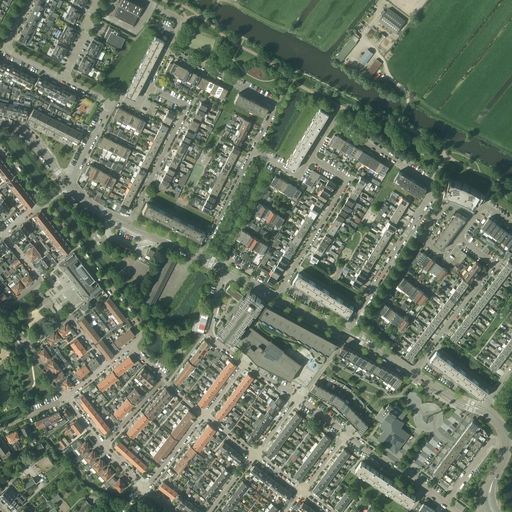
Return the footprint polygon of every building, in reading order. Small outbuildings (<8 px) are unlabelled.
[(129,0),(120,0),(113,15),(132,25),(142,6),(129,0)] [(36,2),(36,3),(32,1),(36,3),(34,5),(33,5),(33,6),(42,11),(44,12),(46,7),(44,6),(43,6),(36,2)] [(33,9),(31,12),(39,15),(42,11),(33,6),(32,8),(33,9)] [(71,6),(67,12),(77,18),(80,13),(79,13),(80,11),(71,6)] [(395,33),(405,22),(388,9),(379,21),(395,33)] [(28,16),(37,20),(40,21),(42,17),(39,16),(39,15),(31,12),(30,15),(29,14),(28,16)] [(75,22),(77,18),(67,12),(65,17),(64,19),(73,24),(74,22),(75,22)] [(28,18),(27,21),(35,25),(37,20),(28,16),(27,17),(28,18)] [(23,25),(32,29),(35,31),(38,26),(35,25),(27,21),(25,24),(24,23),(23,25)] [(24,27),(22,30),(30,34),(32,29),(23,25),(23,26),(24,27)] [(66,25),(62,32),(73,37),(75,33),(74,32),(75,30),(66,25)] [(119,32),(109,27),(104,37),(107,39),(106,41),(120,48),(124,39),(117,35),(119,32)] [(19,34),(28,38),(31,40),(33,35),(30,34),(22,30),(21,33),(20,32),(19,34)] [(57,38),(59,39),(69,43),(70,41),(71,41),(73,37),(62,32),(60,31),(57,38)] [(21,43),(22,41),(25,43),(25,44),(28,45),(31,40),(28,38),(19,34),(18,35),(19,36),(17,40),(21,43)] [(164,41),(155,36),(147,50),(156,55),(164,41)] [(351,37),(342,48),(348,53),(356,42),(351,37)] [(91,41),(89,45),(99,50),(102,46),(103,44),(93,39),(92,41),(91,41)] [(58,41),(54,48),(65,53),(67,49),(66,48),(67,46),(58,41)] [(86,52),(98,58),(102,51),(99,50),(89,45),(87,50),(88,50),(86,52)] [(62,58),(65,53),(54,48),(50,56),(60,61),(61,57),(62,58)] [(361,57),(359,60),(359,61),(364,65),(373,53),(367,49),(363,55),(361,53),(359,56),(361,57)] [(156,55),(147,50),(140,65),(149,70),(156,55)] [(83,57),(81,61),(91,67),(94,60),(85,55),(84,57),(83,57)] [(365,74),(370,78),(381,63),(376,59),(365,74)] [(94,68),(91,67),(81,61),(79,66),(78,69),(88,74),(89,71),(92,72),(94,68)] [(169,71),(174,74),(178,65),(174,62),(173,64),(170,63),(166,70),(169,71)] [(7,65),(3,73),(8,75),(12,66),(11,65),(10,66),(7,65)] [(149,70),(140,65),(133,79),(142,84),(149,70)] [(178,65),(174,74),(178,76),(183,67),(178,65)] [(14,66),(12,66),(8,75),(5,81),(9,83),(16,69),(13,68),(14,66)] [(183,67),(178,76),(183,78),(187,69),(183,67)] [(16,69),(12,77),(17,80),(21,70),(20,70),(19,71),(16,69)] [(187,69),(183,78),(187,80),(192,71),(187,69)] [(21,70),(17,80),(15,83),(20,85),(21,82),(25,74),(22,72),(23,71),(21,70)] [(192,71),(187,80),(192,83),(196,74),(192,71)] [(25,74),(21,82),(26,84),(31,75),(29,74),(28,75),(25,74)] [(196,74),(192,83),(196,85),(201,76),(196,74)] [(31,75),(26,84),(31,87),(35,78),(31,77),(32,76),(31,75)] [(201,76),(196,85),(200,87),(205,78),(201,76)] [(34,85),(39,88),(44,79),(42,78),(42,79),(39,77),(34,85)] [(205,78),(200,87),(205,90),(210,80),(205,78)] [(44,79),(39,88),(38,90),(43,92),(44,90),(48,82),(45,80),(45,79),(44,79)] [(142,84),(133,79),(125,94),(129,96),(134,99),(142,84)] [(210,80),(205,90),(209,92),(214,83),(210,80)] [(48,82),(44,90),(48,92),(53,83),(51,82),(51,83),(48,82)] [(53,83),(48,92),(47,94),(52,97),(57,87),(54,85),(54,84),(53,83)] [(214,83),(209,92),(214,94),(218,85),(214,83)] [(218,85),(214,94),(218,96),(223,87),(218,85)] [(57,87),(52,97),(57,99),(62,88),(61,87),(60,88),(57,87)] [(223,87),(218,96),(223,99),(227,90),(223,87)] [(64,88),(62,88),(57,99),(61,101),(64,96),(66,91),(63,90),(64,88)] [(64,96),(61,101),(61,102),(65,104),(67,101),(69,97),(69,96),(71,93),(71,92),(70,91),(69,93),(66,91),(64,96)] [(69,97),(67,101),(71,104),(74,99),(75,96),(72,94),(73,93),(71,92),(71,93),(69,96),(69,97)] [(248,109),(253,100),(238,93),(234,102),(241,106),(248,109)] [(263,117),(267,107),(260,104),(253,100),(248,109),(263,117)] [(152,101),(149,107),(156,110),(159,104),(152,101)] [(201,102),(198,107),(207,112),(210,106),(207,105),(201,102)] [(23,103),(20,117),(22,117),(22,116),(26,117),(28,108),(29,107),(30,105),(23,103)] [(114,108),(111,115),(114,117),(114,118),(117,120),(117,118),(118,119),(123,110),(118,107),(117,109),(114,108)] [(149,107),(147,113),(153,116),(156,110),(149,107)] [(195,113),(202,116),(204,117),(205,113),(206,114),(207,112),(198,107),(195,113)] [(33,109),(28,119),(77,144),(82,133),(78,131),(80,129),(77,127),(75,130),(69,126),(70,124),(67,122),(66,125),(59,122),(60,119),(57,118),(56,120),(49,117),(51,114),(48,113),(47,115),(40,112),(41,109),(38,108),(37,110),(33,109)] [(312,122),(321,127),(329,114),(320,108),(312,122)] [(168,109),(165,115),(172,118),(175,113),(168,109)] [(123,110),(118,119),(117,121),(121,123),(127,112),(123,110)] [(127,112),(121,123),(126,125),(131,114),(127,112)] [(195,113),(193,118),(199,121),(202,116),(195,113)] [(131,114),(126,125),(130,128),(131,125),(132,126),(136,116),(131,114)] [(169,124),(172,118),(165,115),(162,121),(169,124)] [(136,116),(132,126),(136,128),(140,119),(136,116)] [(193,118),(190,123),(196,126),(199,121),(193,118)] [(140,119),(136,128),(140,130),(145,121),(140,119)] [(244,119),(241,125),(248,128),(251,122),(244,119)] [(321,127),(312,122),(303,136),(312,141),(321,127)] [(190,123),(187,129),(193,132),(196,126),(190,123)] [(162,124),(159,129),(165,132),(168,127),(162,124)] [(239,130),(245,133),(248,128),(241,125),(239,124),(236,129),(239,130)] [(159,129),(156,134),(162,138),(165,132),(159,129)] [(187,129),(184,134),(191,137),(193,132),(187,129)] [(239,130),(236,135),(243,139),(245,133),(239,130)] [(148,137),(160,143),(162,138),(156,134),(154,138),(152,136),(149,135),(148,137)] [(184,134),(182,139),(188,142),(191,137),(184,134)] [(242,141),(243,139),(236,135),(233,141),(236,142),(235,144),(240,147),(243,141),(242,141)] [(328,144),(331,146),(332,144),(334,145),(336,146),(342,138),(337,135),(336,138),(333,136),(328,144)] [(99,137),(95,146),(98,147),(99,145),(104,147),(108,138),(103,136),(102,139),(99,137)] [(312,141),(303,136),(295,149),(304,155),(312,141)] [(152,142),(151,145),(157,148),(160,143),(148,137),(147,139),(152,142)] [(108,138),(104,147),(108,149),(113,140),(108,138)] [(342,138),(336,146),(341,149),(346,140),(342,138)] [(179,145),(185,148),(187,149),(189,146),(192,147),(193,145),(191,144),(188,142),(182,139),(179,145)] [(113,140),(108,149),(113,152),(117,143),(113,140)] [(346,140),(341,149),(345,152),(350,143),(346,140)] [(117,143),(113,152),(111,154),(116,156),(117,154),(122,145),(117,143)] [(345,152),(343,155),(347,158),(349,154),(355,146),(350,143),(345,152)] [(122,145),(117,154),(121,156),(126,147),(122,145)] [(151,145),(148,151),(154,154),(157,148),(151,145)] [(179,145),(176,150),(183,153),(185,148),(179,145)] [(228,149),(237,154),(240,148),(234,145),(232,148),(230,147),(229,147),(226,146),(225,148),(228,149)] [(355,146),(349,154),(353,157),(359,148),(355,146)] [(126,147),(121,156),(126,158),(130,149),(126,147)] [(359,148),(353,157),(358,159),(363,151),(359,148)] [(304,155),(295,149),(286,164),(295,169),(299,162),(304,155)] [(176,150),(174,155),(180,158),(183,153),(176,150)] [(148,151),(145,156),(152,159),(154,154),(148,151)] [(228,156),(234,159),(237,154),(231,151),(228,156)] [(363,151),(358,159),(362,162),(367,153),(363,151)] [(367,153),(362,162),(366,165),(372,156),(367,153)] [(174,155),(171,161),(177,164),(180,158),(174,155)] [(145,156),(143,161),(149,164),(152,159),(145,156)] [(223,160),(232,164),(234,159),(228,156),(227,158),(225,157),(224,158),(220,156),(219,156),(218,158),(220,159),(223,160)] [(372,156),(366,165),(371,167),(376,159),(372,156)] [(221,166),(223,166),(223,167),(229,170),(232,164),(223,160),(220,159),(219,161),(222,163),(221,166)] [(376,159),(371,167),(375,170),(380,161),(376,159)] [(143,161),(140,166),(146,170),(149,164),(143,161)] [(171,161),(168,166),(175,169),(177,164),(171,161)] [(380,161),(375,170),(379,173),(384,164),(380,161)] [(85,165),(82,172),(84,173),(89,176),(94,167),(89,164),(88,166),(85,165)] [(384,164),(379,173),(384,175),(389,167),(384,164)] [(140,166),(137,172),(143,175),(146,170),(140,166)] [(177,177),(180,179),(181,177),(173,172),(175,169),(168,166),(165,171),(169,173),(172,175),(177,177)] [(7,167),(0,172),(0,174),(2,177),(10,171),(7,167)] [(94,167),(89,176),(94,178),(98,169),(94,167)] [(220,172),(226,175),(229,170),(223,167),(221,170),(216,167),(215,169),(217,171),(220,172)] [(98,169),(94,178),(92,181),(97,183),(98,180),(103,171),(98,169)] [(312,180),(313,181),(314,182),(319,174),(313,170),(309,175),(313,178),(312,180)] [(10,171),(2,177),(6,181),(13,175),(10,171)] [(103,171),(98,180),(102,182),(107,174),(103,171)] [(408,188),(413,180),(406,175),(399,171),(394,180),(408,188)] [(137,172),(134,177),(141,180),(143,175),(137,172)] [(165,172),(163,177),(169,180),(172,175),(169,173),(165,172)] [(220,172),(217,177),(224,181),(226,175),(220,172)] [(107,174),(102,182),(101,185),(106,187),(107,185),(111,176),(107,174)] [(276,175),(270,184),(275,186),(280,178),(276,175)] [(304,183),(309,186),(307,189),(307,190),(309,192),(310,191),(312,192),(315,187),(313,185),(312,188),(311,187),(314,182),(313,181),(312,180),(313,178),(309,175),(304,183)] [(107,185),(106,187),(110,189),(116,178),(111,176),(107,185)] [(15,177),(7,183),(10,187),(18,181),(15,177)] [(134,177),(132,182),(138,186),(141,180),(134,177)] [(160,182),(166,185),(169,187),(172,188),(173,186),(167,183),(169,180),(163,177),(160,182)] [(217,177),(214,183),(221,186),(224,181),(217,177)] [(358,182),(369,189),(370,187),(368,185),(370,182),(361,177),(358,182)] [(280,178),(275,186),(279,189),(284,180),(280,178)] [(284,180),(279,189),(283,192),(289,183),(284,180)] [(329,180),(325,185),(332,189),(335,184),(329,180)] [(421,197),(427,188),(413,180),(408,188),(421,197)] [(473,207),(474,206),(483,195),(476,190),(471,187),(463,184),(455,181),(449,180),(447,189),(446,188),(445,188),(443,195),(444,194),(447,195),(447,196),(448,194),(451,195),(451,196),(461,201),(467,204),(473,207)] [(18,181),(10,187),(14,192),(22,186),(18,181)] [(132,182),(129,188),(135,191),(138,186),(132,182)] [(164,191),(166,185),(160,182),(157,188),(164,191)] [(358,182),(355,187),(361,191),(363,188),(368,191),(369,189),(358,182)] [(214,183),(212,188),(218,191),(221,186),(214,183)] [(289,183),(283,192),(288,194),(293,186),(289,183)] [(325,185),(322,191),(329,195),(332,189),(325,185)] [(22,186),(14,192),(17,196),(25,190),(22,186)] [(293,186),(288,194),(292,197),(297,188),(293,186)] [(351,192),(363,199),(365,200),(366,198),(359,194),(361,191),(355,187),(351,192)] [(129,188),(126,193),(133,196),(135,191),(129,188)] [(212,188),(209,193),(215,197),(218,191),(212,188)] [(297,188),(292,197),(291,199),(295,202),(297,198),(299,199),(302,194),(300,193),(301,191),(297,188)] [(25,190),(17,196),(20,200),(28,194),(25,190)] [(325,200),(329,195),(322,191),(319,196),(325,200)] [(204,198),(206,199),(213,202),(215,197),(209,193),(207,192),(204,198)] [(351,192),(348,197),(354,201),(357,196),(360,197),(359,199),(361,201),(363,199),(351,192)] [(126,193),(124,198),(130,202),(133,196),(126,193)] [(28,194),(20,200),(24,205),(32,199),(28,194)] [(345,202),(356,209),(357,209),(356,209),(357,207),(360,208),(362,205),(354,201),(348,197),(345,202)] [(2,198),(0,199),(0,204),(5,211),(10,208),(6,203),(3,199),(2,198)] [(115,201),(127,207),(130,202),(124,198),(122,202),(116,199),(115,201)] [(403,198),(399,203),(406,207),(409,202),(403,198)] [(32,199),(24,205),(27,209),(35,203),(32,199)] [(198,202),(210,207),(213,202),(206,199),(205,201),(202,200),(202,201),(199,199),(198,202)] [(309,201),(321,208),(324,203),(318,199),(316,202),(310,199),(309,201)] [(124,213),(127,207),(115,201),(114,203),(117,205),(114,210),(119,213),(120,211),(124,213)] [(198,202),(197,201),(196,204),(198,205),(198,204),(203,206),(201,210),(207,213),(210,207),(198,202)] [(314,204),(311,209),(317,213),(321,208),(309,201),(308,203),(310,205),(312,203),(314,204)] [(259,202),(252,213),(256,216),(257,216),(263,205),(259,202)] [(345,202),(342,207),(348,211),(350,208),(355,211),(356,209),(345,202)] [(146,203),(142,212),(156,219),(161,210),(146,203)] [(399,203),(396,208),(403,212),(406,207),(399,203)] [(263,205),(257,216),(261,218),(262,216),(268,208),(263,205)] [(393,213),(399,217),(403,212),(396,208),(393,206),(390,211),(393,213)] [(339,212),(350,219),(351,217),(346,214),(348,211),(342,207),(339,212)] [(268,208),(262,216),(266,219),(272,210),(268,208)] [(311,209),(308,214),(314,218),(317,213),(311,209)] [(41,210),(33,216),(36,220),(44,214),(41,210)] [(161,210),(156,219),(171,226),(176,217),(161,210)] [(272,210),(266,219),(271,221),(276,213),(272,210)] [(392,215),(390,219),(396,222),(399,217),(393,213),(390,211),(389,213),(389,214),(392,215)] [(339,212),(336,217),(342,221),(344,218),(349,221),(350,222),(352,220),(350,219),(339,212)] [(276,213),(271,221),(275,224),(280,215),(276,213)] [(449,219),(439,233),(433,241),(443,249),(444,249),(444,248),(445,248),(445,247),(443,246),(463,220),(464,221),(466,218),(458,213),(456,215),(454,213),(449,219)] [(44,214),(36,220),(40,225),(47,219),(44,214)] [(308,214),(305,220),(311,223),(314,218),(308,214)] [(280,215),(275,224),(279,227),(281,228),(284,223),(282,222),(285,218),(280,215)] [(176,217),(171,226),(185,234),(190,225),(176,217)] [(332,223),(344,230),(344,229),(345,227),(340,224),(342,221),(336,217),(332,223)] [(482,226),(486,229),(492,221),(488,218),(482,226)] [(47,219),(40,225),(43,229),(51,223),(47,219)] [(305,220),(302,225),(308,228),(311,223),(305,220)] [(492,221),(486,229),(485,232),(488,235),(497,224),(492,221)] [(298,226),(300,228),(299,230),(305,234),(308,228),(302,225),(299,223),(297,222),(295,224),(298,225),(298,226)] [(18,228),(25,236),(29,232),(25,227),(27,225),(25,223),(18,228)] [(51,223),(43,229),(46,233),(54,227),(51,223)] [(332,223),(329,228),(335,232),(337,228),(344,232),(345,230),(344,230),(332,223)] [(390,223),(387,228),(393,232),(396,226),(390,223)] [(497,224),(488,235),(489,235),(489,234),(493,237),(501,227),(497,224)] [(190,225),(185,234),(200,241),(204,233),(205,232),(190,225)] [(383,228),(381,231),(384,233),(390,236),(393,232),(387,228),(384,226),(383,228)] [(54,227),(46,233),(50,237),(57,231),(54,227)] [(501,227),(493,237),(497,240),(498,238),(505,230),(501,227)] [(14,232),(20,239),(25,236),(18,228),(19,228),(14,232)] [(326,233),(337,240),(339,238),(336,236),(335,238),(332,236),(335,232),(329,228),(326,233)] [(242,229),(237,238),(241,241),(247,232),(242,229)] [(299,230),(296,235),(302,239),(305,234),(299,230)] [(505,230),(498,238),(502,241),(509,233),(505,230)] [(57,231),(50,237),(53,242),(61,236),(57,231)] [(10,235),(15,243),(20,239),(14,232),(10,235)] [(247,232),(241,241),(245,243),(251,235),(247,232)] [(326,233),(323,238),(329,242),(331,239),(336,242),(337,240),(326,233)] [(384,233),(381,238),(387,242),(390,236),(384,233)] [(511,235),(509,233),(502,241),(507,244),(511,236),(511,235)] [(251,235),(245,243),(250,246),(255,238),(251,235)] [(296,235),(292,240),(298,244),(302,239),(296,235)] [(61,236),(53,242),(56,246),(64,240),(61,236)] [(255,238),(250,246),(254,249),(259,240),(255,238)] [(320,243),(331,250),(332,248),(331,247),(333,244),(329,242),(323,238),(320,243)] [(381,238),(377,243),(383,247),(387,242),(381,238)] [(0,243),(0,245),(5,252),(9,248),(3,240),(0,243)] [(64,240),(56,246),(60,250),(67,244),(64,240)] [(259,240),(254,249),(258,251),(263,243),(259,240)] [(292,240),(289,245),(295,249),(298,244),(292,240)] [(25,254),(25,255),(26,257),(36,249),(33,244),(32,245),(30,242),(25,246),(27,249),(23,252),(25,254)] [(288,247),(286,250),(292,254),(295,249),(289,245),(287,244),(284,242),(283,244),(288,247)] [(263,243),(258,251),(262,254),(263,254),(264,255),(269,246),(268,245),(263,243)] [(320,243),(317,248),(323,252),(324,250),(327,251),(327,250),(330,252),(331,250),(320,243)] [(377,243),(374,248),(380,252),(383,247),(377,243)] [(67,244),(60,250),(63,255),(71,249),(67,244)] [(314,253),(320,257),(322,259),(325,260),(326,258),(321,255),(323,252),(317,248),(314,253)] [(374,248),(371,254),(377,257),(380,252),(374,248)] [(40,255),(41,254),(36,249),(26,257),(28,259),(29,260),(31,262),(34,259),(36,262),(42,257),(40,255)] [(276,251),(289,259),(292,254),(286,250),(284,253),(279,250),(278,250),(276,250),(276,251)] [(461,250),(451,263),(457,267),(467,255),(461,250)] [(289,259),(276,251),(275,253),(277,254),(276,254),(281,257),(279,261),(286,264),(289,259)] [(420,251),(411,262),(414,264),(417,260),(421,263),(427,255),(423,252),(422,253),(420,251)] [(83,294),(82,294),(87,300),(93,296),(94,296),(97,294),(103,289),(97,282),(96,283),(94,280),(95,279),(81,262),(80,263),(78,259),(79,259),(73,252),(64,259),(64,260),(58,264),(63,270),(64,270),(83,294)] [(322,259),(320,257),(314,253),(310,259),(316,262),(318,259),(323,262),(325,260),(322,259)] [(365,257),(368,258),(368,259),(374,262),(377,257),(371,254),(369,256),(366,255),(364,253),(363,255),(365,257)] [(162,265),(148,291),(148,292),(150,293),(146,302),(153,305),(176,259),(169,255),(166,260),(157,256),(157,257),(154,262),(162,265)] [(427,255),(421,263),(425,266),(431,258),(427,255)] [(431,258),(425,266),(429,269),(435,261),(431,258)] [(42,259),(33,266),(34,267),(35,269),(36,269),(45,263),(42,259)] [(368,259),(365,264),(371,267),(374,262),(368,259)] [(279,261),(276,266),(283,269),(286,264),(279,261)] [(435,261),(429,269),(433,272),(439,264),(435,261)] [(476,261),(472,267),(478,271),(482,266),(476,261)] [(355,265),(368,272),(371,267),(365,264),(362,262),(360,265),(359,264),(358,266),(355,265)] [(45,263),(36,269),(40,274),(46,269),(45,268),(48,266),(45,263)] [(439,264),(433,272),(437,275),(443,267),(439,264)] [(356,272),(358,274),(364,278),(368,272),(355,265),(353,266),(355,268),(358,269),(356,272)] [(276,266),(273,271),(279,274),(283,269),(276,266)] [(505,266),(501,271),(507,275),(510,270),(505,266)] [(443,267),(437,275),(441,278),(447,270),(443,267)] [(466,270),(474,276),(478,271),(472,267),(468,271),(466,270)] [(26,270),(22,273),(24,276),(29,283),(32,281),(33,280),(34,279),(33,278),(26,270)] [(470,281),(474,276),(466,270),(462,275),(470,281)] [(273,271),(270,276),(276,280),(279,274),(273,271)] [(501,271),(497,275),(503,280),(507,275),(501,271)] [(270,283),(273,285),(276,280),(270,276),(268,274),(265,273),(264,275),(266,276),(264,279),(265,280),(263,283),(268,286),(270,283)] [(298,273),(293,282),(307,290),(312,281),(298,273)] [(354,281),(352,284),(358,288),(361,283),(350,276),(347,274),(346,276),(349,278),(354,281)] [(350,276),(361,283),(364,278),(358,274),(356,277),(351,274),(350,276)] [(20,275),(17,276),(24,285),(25,286),(26,285),(29,283),(24,276),(22,277),(20,275)] [(497,275),(494,280),(499,285),(503,280),(497,275)] [(16,277),(12,280),(15,283),(20,290),(23,288),(24,287),(24,286),(16,277)] [(404,277),(398,285),(402,289),(408,281),(404,277)] [(463,279),(459,284),(465,288),(469,284),(463,279)] [(12,280),(8,284),(15,293),(16,294),(16,293),(20,290),(15,283),(12,280)] [(494,280),(490,285),(496,289),(499,285),(494,280)] [(312,281),(307,290),(320,299),(326,290),(312,281)] [(408,281),(402,289),(406,292),(412,284),(408,281)] [(412,284),(406,292),(410,295),(416,287),(412,284)] [(459,284),(456,289),(461,293),(465,288),(459,284)] [(250,292),(246,297),(230,285),(226,291),(241,303),(226,323),(220,319),(216,325),(221,329),(217,335),(223,339),(222,340),(224,341),(225,340),(230,344),(234,339),(236,340),(237,341),(244,334),(250,326),(259,313),(260,315),(265,305),(264,305),(262,303),(263,302),(257,297),(257,298),(255,297),(255,296),(250,292)] [(490,285),(487,290),(492,294),(496,289),(490,285)] [(414,298),(420,290),(416,287),(410,295),(408,297),(412,300),(414,298)] [(454,291),(452,294),(458,298),(461,293),(456,289),(453,287),(452,289),(454,291)] [(5,291),(0,295),(0,301),(1,303),(4,300),(5,301),(8,299),(7,298),(5,294),(8,292),(10,295),(12,293),(9,288),(6,290),(5,291)] [(326,290),(320,299),(334,307),(340,298),(326,290)] [(420,290),(414,298),(418,301),(424,293),(420,290)] [(487,290),(483,294),(489,299),(492,294),(487,290)] [(424,293),(418,301),(422,304),(428,296),(424,293)] [(452,294),(448,299),(454,303),(458,298),(452,294)] [(483,294),(479,299),(485,304),(489,299),(483,294)] [(103,302),(107,307),(113,302),(109,297),(103,302)] [(340,298),(334,307),(348,316),(353,307),(340,298)] [(448,299),(445,303),(450,308),(454,303),(448,299)] [(476,304),(481,308),(485,304),(479,299),(476,304)] [(83,313),(84,312),(84,313),(92,306),(90,303),(88,301),(80,308),(82,310),(81,310),(83,313)] [(107,307),(111,312),(117,307),(113,302),(107,307)] [(378,311),(383,314),(389,306),(384,303),(378,311)] [(445,303),(441,308),(447,312),(450,308),(445,303)] [(270,306),(266,304),(265,305),(260,315),(260,316),(263,318),(264,317),(270,322),(271,321),(277,326),(278,325),(284,330),(285,329),(291,334),(291,333),(297,338),(298,337),(305,341),(305,340),(312,345),(312,344),(319,349),(319,348),(326,352),(329,354),(337,343),(334,340),(333,341),(327,337),(326,338),(320,333),(319,334),(313,329),(312,330),(306,326),(305,327),(299,322),(298,323),(292,318),(291,319),(285,314),(284,315),(278,311),(277,312),(270,306)] [(476,304),(472,309),(478,313),(481,308),(476,304)] [(389,306),(383,314),(387,317),(393,309),(389,306)] [(111,312),(115,317),(121,313),(117,307),(111,312)] [(441,308),(437,313),(443,317),(447,312),(441,308)] [(393,309),(387,317),(390,320),(397,312),(393,309)] [(472,309),(468,314),(474,318),(478,313),(472,309)] [(397,312),(390,320),(394,323),(401,315),(397,312)] [(115,317),(120,323),(125,318),(121,313),(115,317)] [(437,313),(434,318),(439,322),(443,317),(437,313)] [(468,314),(465,319),(470,323),(474,318),(468,314)] [(401,315),(394,323),(398,326),(405,318),(401,315)] [(78,321),(82,327),(88,322),(84,316),(78,321)] [(405,318),(398,326),(403,329),(404,330),(409,323),(408,322),(409,321),(405,318)] [(434,318),(430,323),(436,327),(439,322),(434,318)] [(465,319),(461,323),(467,328),(470,323),(465,319)] [(82,327),(86,332),(92,327),(88,322),(82,327)] [(62,326),(67,332),(69,330),(71,332),(73,330),(67,323),(66,324),(65,324),(62,326)] [(430,323),(427,327),(432,332),(436,327),(430,323)] [(458,328),(463,332),(467,328),(461,323),(458,328)] [(57,331),(62,336),(63,338),(66,336),(64,334),(67,332),(62,326),(59,328),(59,329),(57,331)] [(272,340),(271,342),(250,326),(244,334),(237,341),(236,341),(253,360),(253,361),(260,367),(261,365),(291,381),(295,372),(302,364),(283,350),(284,349),(272,340)] [(86,332),(90,337),(96,333),(92,327),(86,332)] [(427,327),(423,332),(428,336),(432,332),(427,327)] [(125,332),(129,338),(134,334),(130,328),(125,332)] [(458,328),(454,333),(459,337),(463,332),(458,328)] [(51,335),(56,341),(58,339),(60,341),(62,339),(61,337),(56,331),(55,333),(54,332),(54,333),(53,332),(51,335)] [(120,336),(124,342),(129,338),(125,332),(120,336)] [(423,332),(419,337),(425,341),(428,336),(423,332)] [(90,337),(94,342),(100,338),(96,333),(90,337)] [(456,342),(459,337),(454,333),(450,338),(456,342)] [(53,343),(56,341),(51,335),(48,337),(48,338),(46,339),(51,345),(53,347),(55,345),(53,343)] [(114,341),(119,347),(124,342),(120,336),(114,341)] [(419,337),(416,342),(421,346),(425,341),(419,337)] [(77,338),(70,343),(73,347),(80,342),(77,338)] [(95,344),(100,349),(106,345),(101,339),(95,344)] [(204,340),(200,345),(206,349),(210,344),(204,340)] [(80,342),(73,347),(76,351),(83,346),(80,342)] [(416,342),(412,347),(418,351),(421,346),(416,342)] [(38,352),(38,353),(41,357),(50,350),(51,350),(47,345),(44,347),(43,347),(42,346),(40,348),(41,349),(38,352)] [(100,349),(104,354),(110,350),(106,345),(100,349)] [(200,345),(197,350),(202,354),(206,349),(200,345)] [(340,358),(348,348),(343,345),(336,355),(340,358)] [(83,346),(76,351),(79,355),(86,350),(83,346)] [(412,347),(408,351),(414,356),(418,351),(412,347)] [(345,360),(352,350),(348,348),(340,358),(342,356),(346,358),(344,360),(345,360)] [(504,348),(500,353),(506,357),(509,352),(504,348)] [(50,350),(41,357),(44,360),(45,360),(46,361),(52,357),(51,356),(54,355),(50,350)] [(108,360),(114,355),(110,350),(104,354),(108,360)] [(197,350),(193,355),(199,359),(202,354),(197,350)] [(349,363),(357,352),(352,350),(345,360),(349,363)] [(408,351),(405,356),(410,361),(414,356),(408,351)] [(437,351),(430,359),(443,369),(450,361),(437,351)] [(354,363),(361,354),(357,352),(349,363),(351,360),(354,363)] [(500,353),(496,358),(502,362),(506,357),(500,353)] [(359,365),(365,357),(361,354),(354,363),(355,363),(359,365)] [(189,359),(189,360),(194,364),(195,364),(199,359),(193,355),(189,359)] [(125,359),(130,366),(134,362),(129,356),(125,359)] [(48,366),(50,368),(57,363),(55,360),(57,359),(55,357),(53,358),(47,363),(48,364),(48,365),(48,366)] [(363,368),(369,359),(365,357),(359,365),(363,368)] [(90,359),(96,366),(99,363),(95,358),(93,359),(92,358),(90,359)] [(496,358),(493,363),(498,367),(502,362),(496,358)] [(92,369),(96,366),(90,359),(89,361),(90,362),(88,364),(92,369)] [(120,362),(126,369),(130,366),(125,359),(120,362)] [(367,370),(374,361),(369,359),(363,368),(364,367),(367,370)] [(229,360),(226,365),(232,370),(235,365),(229,360)] [(188,361),(184,366),(190,370),(194,365),(188,361)] [(372,372),(378,364),(374,361),(367,370),(368,370),(372,372)] [(450,361),(443,369),(456,379),(462,371),(450,361)] [(117,365),(122,371),(126,369),(120,362),(117,365)] [(57,363),(50,368),(52,371),(53,371),(53,372),(54,371),(55,373),(61,368),(63,366),(61,364),(59,366),(57,363)] [(489,367),(495,372),(498,367),(493,363),(489,367)] [(80,368),(84,374),(89,370),(85,364),(80,368)] [(376,374),(382,366),(378,364),(372,372),(376,374)] [(113,368),(118,375),(122,371),(117,365),(113,368)] [(226,365),(222,370),(228,374),(232,370),(226,365)] [(184,366),(181,371),(186,375),(190,370),(184,366)] [(380,377),(387,368),(382,366),(376,374),(376,375),(377,374),(380,377)] [(75,371),(78,375),(80,377),(84,374),(80,368),(75,371)] [(135,377),(139,381),(148,371),(147,371),(145,369),(145,370),(143,368),(135,377)] [(383,381),(391,370),(387,368),(380,377),(381,376),(384,379),(383,380),(383,381)] [(62,370),(55,375),(60,381),(66,376),(71,371),(69,369),(66,372),(64,374),(62,370)] [(219,374),(225,378),(228,374),(222,370),(219,374)] [(387,383),(395,373),(391,370),(383,381),(387,383)] [(108,374),(114,381),(117,378),(112,371),(108,374)] [(148,371),(139,381),(143,385),(144,383),(152,375),(148,371)] [(181,371),(177,376),(182,380),(186,375),(181,371)] [(462,371),(456,379),(469,389),(475,380),(462,371)] [(248,373),(244,378),(250,382),(253,377),(248,373)] [(398,377),(399,376),(395,373),(387,383),(387,384),(389,381),(393,383),(391,385),(391,386),(392,384),(398,377)] [(105,377),(110,384),(114,381),(108,374),(105,377)] [(219,374),(215,379),(221,384),(225,378),(219,374)] [(152,375),(144,383),(149,387),(155,379),(154,378),(152,375)] [(173,381),(179,385),(177,387),(181,390),(183,388),(179,385),(182,380),(177,376),(173,381)] [(392,384),(391,386),(396,389),(403,379),(399,376),(398,377),(392,384)] [(62,382),(62,383),(61,383),(63,386),(70,381),(71,381),(74,378),(73,377),(69,379),(67,377),(61,381),(62,382)] [(101,380),(106,387),(110,384),(105,377),(101,380)] [(70,381),(63,386),(65,388),(66,388),(67,389),(73,384),(72,383),(75,380),(74,378),(71,381),(70,381)] [(244,378),(240,382),(246,387),(250,382),(244,378)] [(215,379),(211,385),(217,389),(221,384),(215,379)] [(97,384),(102,390),(106,387),(101,380),(97,384)] [(475,380),(469,389),(482,398),(488,390),(475,380)] [(313,394),(321,384),(317,381),(309,391),(310,392),(312,394),(313,393),(313,394)] [(240,382),(237,387),(243,391),(246,387),(240,382)] [(317,396),(325,385),(323,388),(320,385),(321,384),(313,394),(314,394),(317,396)] [(208,389),(214,393),(217,389),(211,385),(208,389)] [(322,398),(330,388),(330,387),(329,388),(325,385),(317,396),(318,396),(321,398),(322,398)] [(237,387),(233,392),(239,396),(243,391),(237,387)] [(131,392),(138,399),(140,397),(140,396),(142,395),(134,388),(131,392)] [(326,400),(333,392),(332,392),(333,390),(330,388),(322,398),(323,399),(325,401),(326,400)] [(161,392),(169,399),(173,395),(165,389),(164,390),(163,390),(161,392)] [(208,389),(205,393),(210,398),(214,393),(208,389)] [(136,401),(138,399),(131,392),(127,396),(134,402),(136,401)] [(158,396),(166,403),(169,399),(161,392),(159,394),(160,395),(158,396)] [(233,392),(229,397),(235,401),(239,396),(233,392)] [(330,403),(337,394),(336,394),(336,395),(333,392),(326,400),(327,401),(330,403)] [(201,398),(206,403),(210,398),(205,393),(201,398)] [(82,394),(77,398),(80,403),(86,398),(82,394)] [(340,398),(341,397),(337,394),(330,403),(331,403),(334,405),(335,405),(340,398)] [(154,400),(162,407),(166,403),(158,396),(157,398),(156,398),(154,400)] [(279,396),(275,401),(281,406),(284,401),(279,396)] [(229,397),(226,401),(232,406),(235,401),(229,397)] [(338,409),(344,400),(341,397),(340,398),(335,405),(335,406),(337,408),(338,409)] [(80,403),(84,407),(89,403),(86,398),(80,403)] [(124,402),(130,407),(133,404),(127,398),(124,402)] [(203,407),(206,403),(201,398),(197,403),(203,407)] [(269,404),(272,406),(277,410),(281,406),(275,401),(272,399),(269,404)] [(151,404),(160,412),(159,411),(162,407),(154,400),(152,402),(153,402),(151,404)] [(341,412),(348,403),(344,401),(345,400),(344,400),(338,409),(341,411),(341,412)] [(226,401),(222,406),(228,410),(232,406),(226,401)] [(120,406),(126,411),(130,407),(124,402),(120,406)] [(89,403),(84,407),(87,411),(92,407),(89,403)] [(345,416),(351,407),(348,404),(348,403),(341,412),(342,412),(341,413),(344,415),(345,416)] [(147,407),(155,414),(157,416),(160,412),(151,404),(150,405),(149,405),(147,407)] [(385,408),(383,406),(374,418),(381,423),(379,426),(384,430),(377,439),(391,450),(391,449),(392,450),(399,449),(399,448),(410,434),(401,427),(404,422),(401,420),(406,413),(395,405),(393,407),(389,404),(385,408)] [(117,409),(123,415),(126,411),(120,406),(117,409)] [(219,410),(225,415),(228,410),(222,406),(219,410)] [(272,406),(268,410),(274,415),(277,410),(272,406)] [(92,407),(87,411),(90,416),(96,411),(92,407)] [(151,418),(155,414),(147,407),(145,410),(146,410),(144,412),(151,418)] [(348,419),(355,411),(351,408),(352,407),(351,407),(345,416),(347,418),(348,419)] [(66,408),(62,411),(70,421),(73,418),(72,416),(71,416),(69,414),(71,413),(69,411),(68,411),(66,408)] [(119,419),(123,415),(117,409),(113,413),(119,419)] [(188,410),(184,415),(192,420),(195,415),(188,410)] [(219,410),(215,415),(218,418),(221,420),(225,415),(219,410)] [(268,410),(265,415),(270,419),(274,415),(268,410)] [(53,413),(55,419),(61,416),(59,411),(53,413)] [(96,411),(90,416),(94,420),(99,415),(96,411)] [(351,423),(358,414),(354,411),(355,411),(348,419),(348,420),(351,422),(351,423)] [(292,417),(298,421),(302,417),(296,412),(292,417)] [(140,417),(146,422),(149,419),(143,413),(140,417)] [(258,417),(267,424),(270,419),(265,415),(261,413),(258,417)] [(355,426),(361,418),(358,415),(358,414),(351,423),(352,423),(354,425),(355,426)] [(99,415),(94,420),(97,424),(102,420),(99,415)] [(184,415),(181,419),(188,424),(192,420),(184,415)] [(44,424),(50,421),(47,416),(41,418),(44,424)] [(136,421),(143,426),(146,422),(140,417),(136,421)] [(254,422),(263,429),(267,424),(258,417),(254,422)] [(289,421),(295,426),(298,421),(292,417),(289,421)] [(36,425),(38,429),(45,426),(44,424),(41,418),(36,421),(37,424),(36,425)] [(358,430),(365,421),(361,418),(362,418),(361,418),(355,426),(355,427),(358,429),(358,430)] [(181,419),(178,423),(185,429),(188,424),(181,419)] [(72,426),(64,433),(66,435),(70,432),(79,424),(76,420),(73,422),(73,421),(69,423),(72,426)] [(102,420),(97,424),(100,428),(106,424),(102,420)] [(469,425),(486,438),(488,435),(485,429),(472,420),(469,425)] [(133,425),(139,430),(143,426),(136,421),(133,425)] [(256,427),(254,429),(259,433),(263,429),(254,422),(254,421),(252,424),(256,427)] [(289,421),(286,426),(292,430),(295,426),(289,421)] [(365,421),(358,430),(359,430),(358,430),(361,432),(362,433),(368,425),(365,422),(365,421)] [(178,423),(174,428),(181,433),(185,429),(178,423)] [(79,424),(70,432),(72,434),(76,431),(78,435),(81,432),(81,431),(83,429),(79,424)] [(106,424),(100,428),(104,433),(109,428),(106,424)] [(208,424),(204,429),(211,434),(215,429),(208,424)] [(21,428),(24,435),(31,432),(30,429),(29,429),(27,425),(21,428)] [(129,428),(136,434),(139,430),(133,425),(129,428)] [(486,438),(469,425),(465,430),(482,443),(486,438)] [(282,430),(288,435),(292,430),(286,426),(282,430)] [(126,432),(132,437),(136,434),(129,428),(126,432)] [(174,428),(171,432),(178,438),(181,433),(174,428)] [(204,429),(200,435),(207,440),(211,434),(204,429)] [(254,429),(250,434),(256,438),(259,433),(254,429)] [(11,432),(16,444),(19,443),(17,439),(20,438),(17,430),(11,432)] [(279,434),(285,439),(288,435),(282,430),(279,434)] [(479,447),(482,443),(465,430),(461,434),(479,447)] [(256,438),(250,434),(247,431),(245,433),(248,436),(247,438),(252,443),(256,438)] [(5,434),(9,442),(12,441),(13,445),(16,444),(11,432),(5,434)] [(170,434),(166,438),(173,444),(177,439),(170,434)] [(279,434),(275,439),(281,444),(285,439),(279,434)] [(325,434),(321,439),(327,443),(331,439),(325,434)] [(479,448),(479,447),(461,434),(457,440),(474,453),(479,448)] [(197,440),(203,445),(207,440),(200,435),(197,440)] [(0,455),(2,459),(7,457),(11,454),(8,450),(9,450),(0,437),(0,453),(1,455),(0,455)] [(62,438),(58,441),(63,447),(67,445),(62,438)] [(166,438),(163,443),(170,448),(173,444),(166,438)] [(272,444),(278,448),(281,444),(275,439),(272,444)] [(318,443),(324,448),(327,443),(321,439),(318,443)] [(72,445),(75,449),(76,448),(80,453),(80,454),(86,449),(90,446),(90,445),(87,443),(87,442),(86,442),(85,441),(81,444),(78,440),(72,445)] [(118,440),(114,446),(118,449),(123,444),(118,440)] [(197,440),(192,445),(199,451),(203,445),(197,440)] [(470,459),(474,453),(457,440),(453,446),(470,459)] [(219,447),(224,451),(228,445),(223,442),(219,447)] [(163,443),(159,447),(167,453),(170,448),(163,443)] [(318,443),(314,448),(320,453),(324,448),(318,443)] [(123,444),(118,449),(122,453),(127,448),(123,444)] [(272,444),(268,448),(274,453),(278,448),(272,444)] [(187,449),(195,455),(197,453),(194,452),(196,450),(190,445),(187,449)] [(228,445),(224,451),(228,454),(233,449),(228,445)] [(466,464),(470,459),(453,446),(449,451),(466,464)] [(156,451),(156,452),(163,457),(167,453),(159,447),(156,451)] [(127,448),(122,453),(126,456),(131,451),(127,448)] [(268,448),(265,453),(271,457),(274,453),(268,448)] [(311,452),(317,457),(320,453),(314,448),(311,452)] [(83,457),(87,463),(93,459),(97,455),(97,454),(97,455),(95,452),(94,451),(93,452),(92,450),(89,453),(86,449),(80,454),(80,453),(79,454),(82,458),(83,457)] [(184,453),(190,457),(193,459),(194,457),(195,455),(187,449),(184,453)] [(233,449),(228,454),(233,458),(237,452),(233,449)] [(340,453),(346,458),(350,453),(344,449),(340,453)] [(131,451),(126,456),(126,457),(130,460),(135,455),(131,452),(131,451)] [(462,470),(466,464),(449,451),(444,457),(462,470)] [(156,452),(153,456),(160,462),(163,457),(156,452)] [(237,452),(233,458),(238,462),(242,456),(237,452)] [(307,457),(313,462),(317,457),(311,452),(307,457)] [(182,456),(190,462),(191,461),(193,459),(190,457),(184,453),(182,456)] [(337,457),(343,462),(346,458),(340,453),(337,457)] [(135,455),(130,460),(130,461),(134,464),(139,458),(135,455)] [(179,460),(185,464),(187,466),(188,464),(190,462),(182,456),(179,460)] [(304,462),(310,466),(313,462),(307,457),(304,462)] [(334,462),(340,467),(343,462),(337,457),(334,462)] [(458,475),(462,470),(444,457),(441,462),(458,475)] [(139,458),(134,464),(138,467),(143,462),(139,459),(139,458)] [(92,467),(96,472),(101,467),(105,463),(102,460),(102,459),(101,460),(100,459),(96,462),(93,459),(87,463),(86,464),(90,468),(92,467)] [(176,463),(184,470),(186,468),(184,466),(185,464),(179,460),(176,463)] [(355,470),(362,474),(369,479),(374,470),(361,461),(355,470)] [(143,462),(138,467),(138,468),(142,471),(147,466),(143,462)] [(304,462),(300,466),(306,471),(310,466),(304,462)] [(330,467),(336,471),(340,467),(334,462),(330,467)] [(458,475),(441,462),(437,467),(454,480),(458,475)] [(25,463),(17,468),(20,472),(27,466),(25,463)] [(173,468),(179,472),(180,470),(183,472),(184,470),(176,463),(173,468)] [(250,471),(254,474),(258,468),(254,465),(253,466),(251,465),(246,471),(248,473),(250,471)] [(454,480),(437,467),(436,465),(431,472),(433,474),(434,472),(445,480),(444,481),(450,485),(450,484),(451,485),(454,480)] [(297,471),(303,475),(306,471),(300,466),(297,471)] [(104,470),(101,467),(96,472),(95,473),(98,476),(100,475),(104,480),(113,472),(113,471),(110,469),(110,468),(109,469),(108,467),(104,470)] [(327,471),(333,476),(336,471),(330,467),(327,471)] [(224,468),(221,473),(226,477),(230,472),(224,468)] [(259,469),(254,474),(253,476),(258,479),(259,478),(263,472),(259,469)] [(369,479),(376,483),(383,488),(388,479),(374,470),(369,479)] [(294,475),(300,479),(303,475),(297,471),(294,475)] [(323,475),(329,480),(333,476),(327,471),(323,475)] [(263,472),(259,478),(264,481),(268,476),(263,472)] [(221,473),(217,477),(223,481),(226,477),(221,473)] [(323,475),(320,480),(326,485),(329,480),(323,475)] [(268,476),(264,481),(268,485),(273,479),(268,476)] [(120,479),(119,478),(116,481),(112,477),(107,482),(115,490),(117,488),(120,491),(121,490),(124,488),(123,487),(125,486),(122,483),(123,482),(122,481),(120,479)] [(217,477),(214,482),(219,486),(223,481),(217,477)] [(26,490),(36,483),(33,478),(23,485),(26,490)] [(273,479),(268,485),(273,488),(277,483),(273,479)] [(383,488),(390,492),(396,497),(402,488),(388,479),(383,488)] [(316,485),(322,489),(326,485),(320,480),(316,485)] [(158,487),(163,491),(167,485),(162,481),(158,487)] [(242,481),(239,486),(244,490),(248,486),(242,481)] [(214,482),(210,487),(216,491),(219,486),(214,482)] [(277,483),(273,488),(272,490),(274,492),(276,490),(278,492),(282,486),(277,483)] [(167,485),(163,491),(167,494),(172,489),(167,485)] [(316,485),(313,489),(319,494),(322,489),(316,485)] [(9,486),(0,494),(0,496),(9,506),(13,510),(20,504),(23,501),(17,495),(9,486)] [(239,486),(235,491),(241,495),(244,490),(239,486)] [(278,492),(281,494),(279,496),(281,497),(286,490),(282,486),(278,492)] [(207,491),(212,495),(216,491),(210,487),(206,491),(207,491)] [(349,488),(345,492),(352,497),(355,492),(349,488)] [(396,497),(403,502),(410,506),(416,497),(402,488),(396,497)] [(172,489),(167,494),(172,498),(177,492),(172,489)] [(286,490),(281,497),(282,499),(284,496),(287,499),(284,501),(288,504),(292,498),(290,496),(291,493),(286,490)] [(212,495),(207,491),(203,496),(209,500),(212,495)] [(232,495),(239,501),(237,500),(241,495),(235,491),(232,495)] [(342,497),(348,501),(352,497),(345,492),(342,497)] [(58,493),(50,500),(53,504),(61,498),(58,493)] [(174,499),(179,503),(183,497),(178,494),(174,499)] [(183,497),(179,503),(183,506),(188,501),(189,499),(185,495),(183,497)] [(228,500),(234,504),(236,506),(239,501),(232,495),(228,500)] [(338,501),(344,506),(348,501),(342,497),(338,501)] [(85,500),(74,511),(73,511),(82,511),(90,505),(85,500)] [(228,500),(225,505),(230,509),(234,504),(228,500)] [(188,501),(183,506),(188,510),(192,504),(188,501)] [(341,511),(344,506),(338,501),(335,506),(341,511)] [(192,504),(188,510),(190,511),(193,511),(197,508),(199,506),(194,502),(192,504)] [(298,508),(303,511),(307,506),(303,502),(302,503),(299,507),(298,508)] [(419,504),(415,510),(417,511),(418,511),(421,511),(422,511),(425,511),(429,507),(423,503),(422,505),(419,504)]
